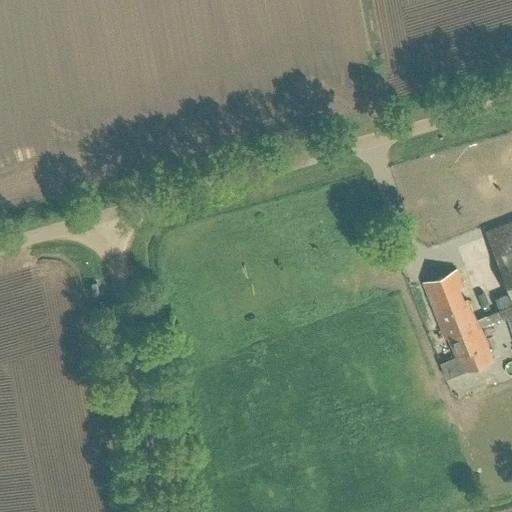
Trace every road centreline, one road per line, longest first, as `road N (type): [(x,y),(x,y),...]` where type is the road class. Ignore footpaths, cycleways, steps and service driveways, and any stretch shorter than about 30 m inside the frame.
road 1 (unclassified): [(511,100),(103,216)]
road 2 (unclassified): [(163,511),(103,216)]
